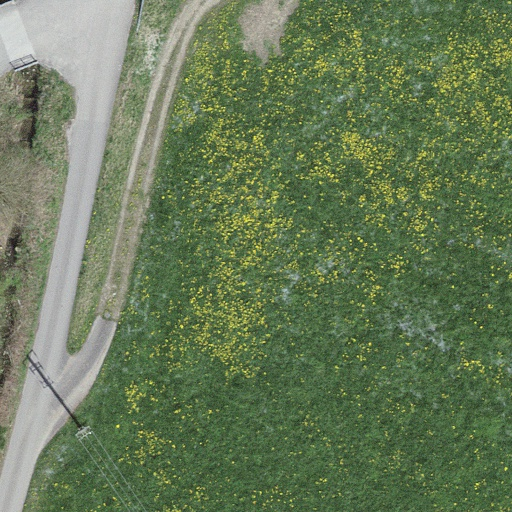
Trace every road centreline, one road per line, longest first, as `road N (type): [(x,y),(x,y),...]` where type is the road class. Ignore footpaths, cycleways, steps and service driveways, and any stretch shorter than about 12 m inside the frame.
road 1 (track): [(32,511),(64,399),(95,0)]
road 2 (track): [(64,399),(106,320),(163,86),(206,0)]
